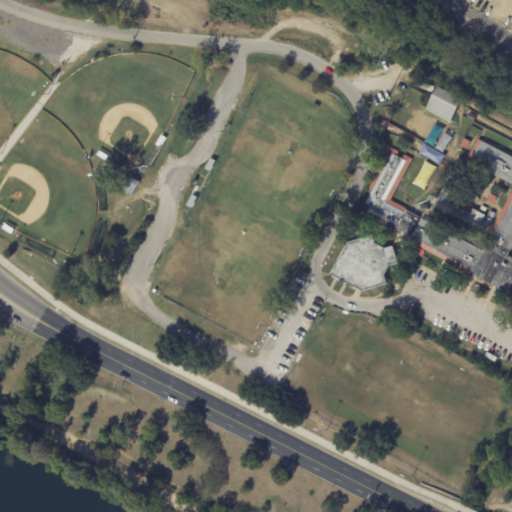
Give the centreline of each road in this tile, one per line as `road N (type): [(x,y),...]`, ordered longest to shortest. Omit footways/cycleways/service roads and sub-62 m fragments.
road 1 (residential): [(410,293),(396,305),(369,305),(344,303),(316,287),(315,265),(364,145),(357,104),(317,65),(263,47),(67,24),(0,2)]
road 2 (primary): [(75,341),(417,511)]
